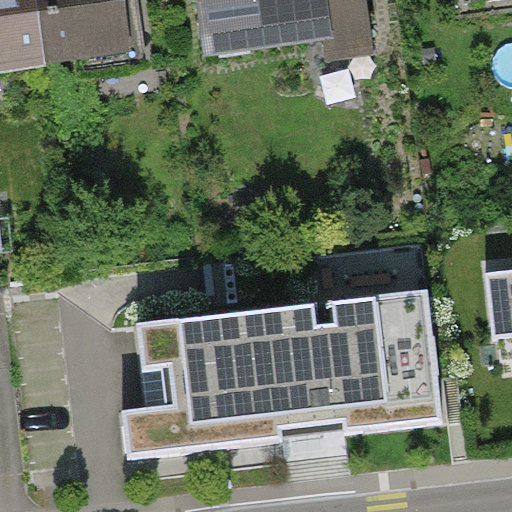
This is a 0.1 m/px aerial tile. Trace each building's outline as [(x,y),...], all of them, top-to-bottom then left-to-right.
[(30,0),(0,0),(0,83),(42,78),(30,0)] [(115,0),(30,0),(42,78),(125,66),(115,0)] [(193,0),(203,65),(327,48),(330,75),(377,68),(367,0),(193,0)] [(511,0),(469,0),(471,10),(511,3),(511,0)] [(511,363),(511,274),(488,277),(495,342),(500,341),(503,364),(511,363)] [(125,416),(130,460),(318,439),(444,425),(429,296),(139,329),(144,374),(165,372),(170,411),(125,416)]
